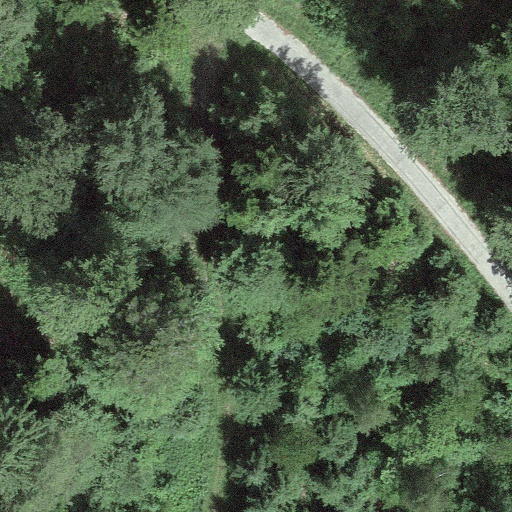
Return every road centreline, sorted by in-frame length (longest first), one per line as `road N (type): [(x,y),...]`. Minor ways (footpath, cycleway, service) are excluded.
road 1 (track): [(218,511),(236,467),(225,340),(198,192),(191,70),(214,0)]
road 2 (track): [(214,0),(426,178),(511,285)]
